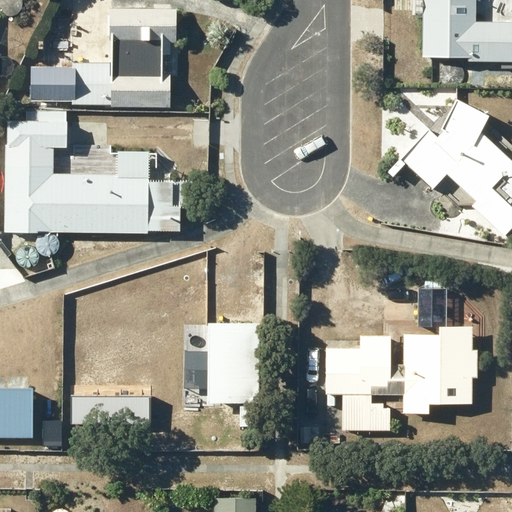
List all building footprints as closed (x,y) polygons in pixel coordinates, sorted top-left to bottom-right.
[(56,0),(57,10),(74,9),(73,0),(56,0)] [(511,58),(511,17),(475,17),(475,0),(423,0),(422,52),(470,52),(470,57),(511,58)] [(111,101),(111,103),(170,103),(170,70),(164,70),(164,49),(170,49),(170,36),(176,36),(176,5),(110,4),(110,60),(72,60),(72,65),(31,65),(31,97),(73,97),(73,101),(111,101)] [(511,156),(480,128),(489,110),(457,94),(437,133),(428,125),(402,155),(434,184),(447,170),(476,197),(472,201),(505,230),(511,222),(511,156)] [(48,228),(145,228),(145,170),(47,170),(48,228)] [(0,172),(0,229),(35,230),(35,173),(0,172)] [(473,372),(477,372),(477,346),(472,346),(471,322),(445,322),(445,315),(431,301),(419,314),(419,323),(440,323),(440,331),(403,331),(404,362),(391,362),(391,331),(360,331),(360,345),(326,345),(327,391),(341,391),(342,427),(389,427),(389,405),(382,405),(382,400),(371,400),(371,391),(404,391),(404,409),(429,408),(429,399),(473,399),(473,372)] [(209,318),(207,399),(257,400),(259,319),(209,318)] [(0,412),(28,413),(27,367),(0,366),(0,412)] [(214,495),(213,511),(255,511),(256,496),(214,495)]
